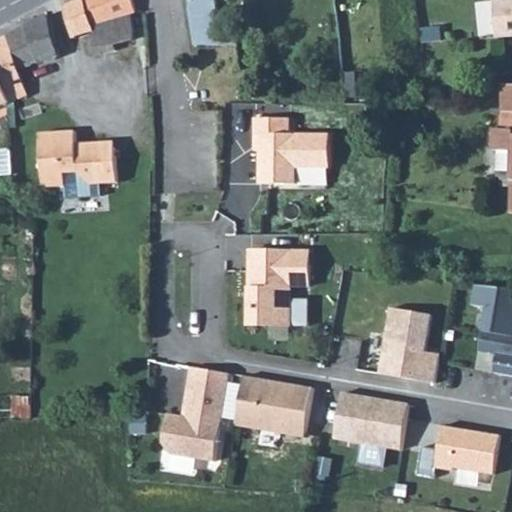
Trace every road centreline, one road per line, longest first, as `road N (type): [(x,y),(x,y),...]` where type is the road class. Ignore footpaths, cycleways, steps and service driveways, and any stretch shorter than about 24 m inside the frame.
road 1 (residential): [(511,414),(187,351),(165,327),(164,207)]
road 2 (residential): [(159,0),(164,207)]
